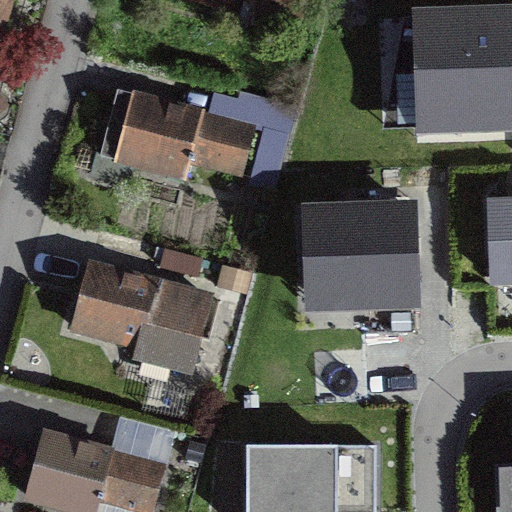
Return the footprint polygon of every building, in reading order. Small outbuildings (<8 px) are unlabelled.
[(0,0),(0,42),(1,43),(12,0),(0,0)] [(511,14),(419,17),(423,128),(511,124),(511,14)] [(288,138),(296,109),(246,95),(238,123),(201,114),(120,92),(103,154),(237,191),(254,129),(288,138)] [(511,204),(490,205),(493,279),(511,278),(511,204)] [(410,210),(310,213),(313,304),(413,300),(410,210)] [(90,265),(73,326),(140,344),(144,329),(197,343),(209,296),(90,265)] [(44,434),(28,495),(88,511),(94,511),(98,498),(146,511),(151,511),(164,466),(111,452),(110,452),(44,434)] [(376,511),(377,446),(247,446),(247,511),(376,511)]
